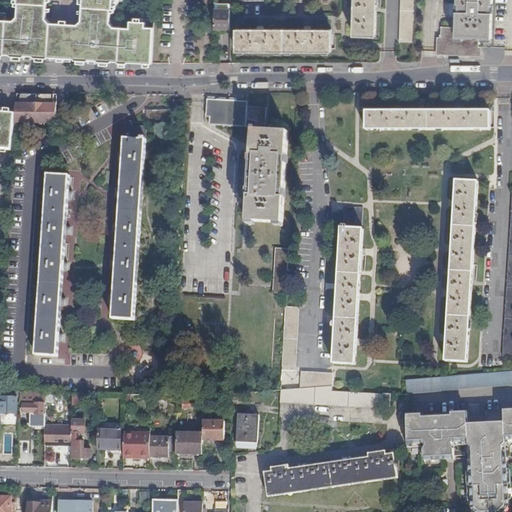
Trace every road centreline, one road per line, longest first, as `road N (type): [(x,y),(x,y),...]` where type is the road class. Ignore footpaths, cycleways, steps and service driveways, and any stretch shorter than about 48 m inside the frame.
road 1 (residential): [(511,75),(0,80)]
road 2 (residential): [(229,480),(0,476)]
